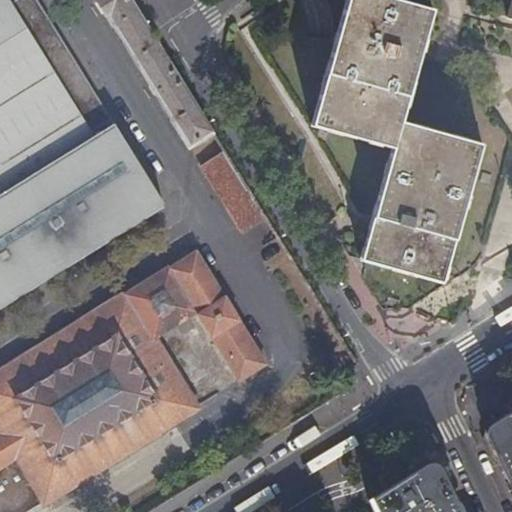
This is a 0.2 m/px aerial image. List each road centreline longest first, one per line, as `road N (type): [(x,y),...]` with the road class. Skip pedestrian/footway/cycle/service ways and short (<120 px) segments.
road 1 (residential): [(403,394),(176,37),(230,0)]
road 2 (secondary): [(217,511),(403,394)]
road 3 (residential): [(495,511),(435,376)]
